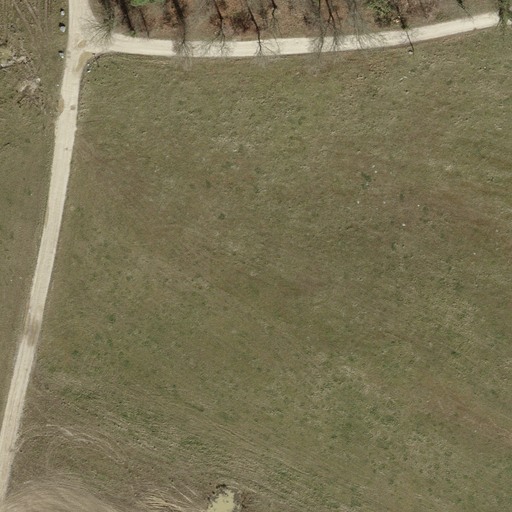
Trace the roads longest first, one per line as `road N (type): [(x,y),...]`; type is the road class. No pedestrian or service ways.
road 1 (track): [(78,0),(67,168),(1,511)]
road 2 (track): [(78,44),(210,49),(352,41),(511,14)]
